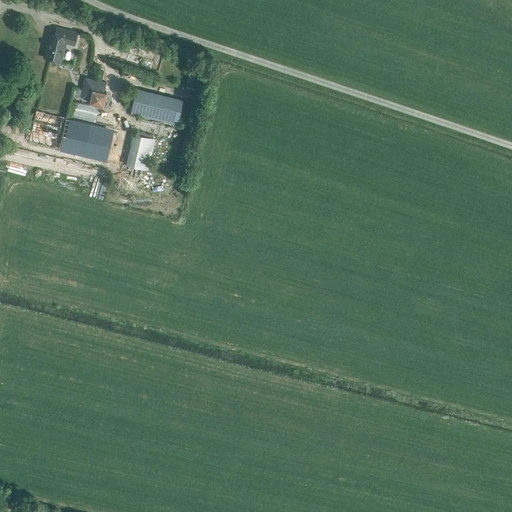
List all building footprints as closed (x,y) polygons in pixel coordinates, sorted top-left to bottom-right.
[(74,45),(77,33),(56,27),(54,36),(50,35),(44,58),(60,62),(65,43),(74,45)] [(204,65),(198,64),(196,73),(203,74),(204,65)] [(193,87),(202,89),(204,79),(195,76),(193,87)] [(103,107),(107,92),(104,92),(106,82),(84,77),(80,97),(90,99),(89,103),(103,107)] [(177,124),(183,100),(136,89),(130,113),(177,124)] [(106,160),(114,129),(36,111),(28,142),(106,160)] [(147,170),(155,139),(133,134),(126,165),(147,170)] [(55,173),(74,178),(76,170),(57,165),(55,173)]
